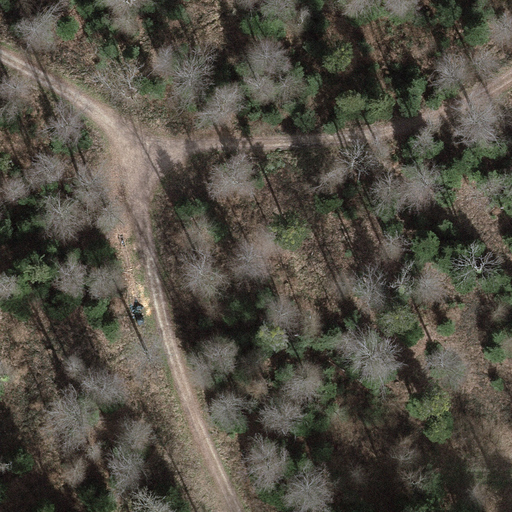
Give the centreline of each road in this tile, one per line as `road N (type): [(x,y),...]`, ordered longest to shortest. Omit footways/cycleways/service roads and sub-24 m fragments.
road 1 (track): [(229,511),(108,152),(60,88),(0,55)]
road 2 (track): [(60,88),(174,135),(267,137),(362,129),(511,67)]
